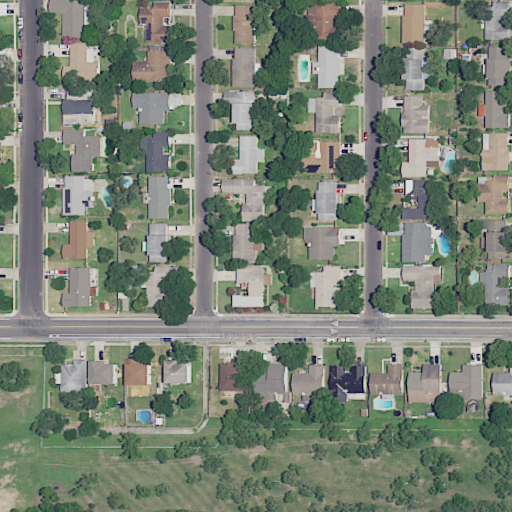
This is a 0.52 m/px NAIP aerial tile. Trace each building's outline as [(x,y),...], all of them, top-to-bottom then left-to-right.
[(63,13),(63,38),(85,38),(86,25),(91,25),(91,7),(86,7),(86,0),(51,0),(51,13),(63,13)] [(171,25),(164,25),(164,17),(171,17),(171,1),(155,1),(154,7),(141,7),(141,24),(147,24),(147,43),(171,43),(171,25)] [(0,14),(8,15),(7,2),(0,2),(0,14)] [(340,2),(311,3),(312,42),(335,41),(334,18),(340,18),(340,2)] [(485,39),(509,40),(510,21),(509,21),(509,3),(486,3),(485,39)] [(235,44),(256,44),(255,4),(235,5),(235,44)] [(425,4),(404,4),(403,42),(425,43),(425,30),(430,30),(431,21),(425,21),(425,4)] [(71,66),(64,66),(64,81),(99,80),(99,61),(95,61),(94,44),(70,44),(71,66)] [(340,88),(339,45),(318,45),(319,61),(313,61),(313,73),(319,73),(319,88),(340,88)] [(256,87),(256,66),(255,66),(255,47),(233,48),(234,87),(256,87)] [(488,85),(508,85),(509,47),(489,47),(488,85)] [(432,56),(425,56),(425,48),(407,48),(408,60),(405,60),(406,90),(425,90),(425,79),(432,78),(432,56)] [(171,51),(148,51),(148,62),(133,62),(133,82),(171,81),(171,51)] [(95,86),(67,85),(67,98),(64,98),(63,124),(94,124),(95,86)] [(225,92),(225,103),(235,103),(236,130),(255,130),(255,91),(225,92)] [(503,91),(486,91),(486,105),(479,105),(479,116),(486,116),(486,128),(510,128),(510,113),(503,113),(503,91)] [(140,108),(140,124),(164,125),(165,111),(171,111),(171,93),(133,92),(133,108),(140,108)] [(308,98),(308,113),(316,113),(317,133),(341,132),(340,112),(341,112),(340,92),(324,92),(324,97),(308,98)] [(423,96),(404,96),(404,133),(429,133),(429,117),(429,105),(423,105),(423,96)] [(93,172),(94,156),(100,156),(101,136),(84,136),(85,129),(64,129),(64,144),(77,144),(76,154),(73,153),(73,172),(93,172)] [(147,171),(170,171),(170,154),(165,154),(165,146),(171,147),(171,131),(155,131),(155,137),(142,137),(142,152),(148,152),(147,171)] [(508,133),(483,134),(484,171),(509,170),(508,133)] [(257,136),(240,136),(240,159),(234,159),(234,174),(257,174),(257,162),(264,162),(264,149),(257,149),(257,136)] [(403,161),(403,176),(427,177),(427,167),(439,167),(439,139),(409,139),(409,162),(403,161)] [(340,141),(305,142),(305,172),(341,172),(340,141)] [(170,177),(149,176),(149,201),(150,201),(149,218),(170,218),(170,177)] [(486,214),(510,214),(510,198),(504,199),(504,191),(510,191),(510,176),(478,176),(478,202),(486,201),(486,214)] [(94,207),(93,177),(64,177),(64,215),(86,215),(86,207),(94,207)] [(247,194),(246,203),(243,202),(243,221),(264,221),(264,196),(271,196),(271,186),(255,186),(255,179),(223,179),(222,193),(247,194)] [(435,218),(434,179),(407,180),(407,195),(419,195),(420,207),(403,208),(404,219),(435,218)] [(337,181),(318,182),(318,199),(313,200),(313,210),(319,210),(319,220),(339,220),(337,181)] [(87,220),(70,220),(70,244),(64,244),(64,259),(88,259),(87,247),(94,247),(94,231),(87,231),(87,220)] [(489,259),(509,259),(508,220),(488,220),(489,237),(481,237),(482,249),(488,248),(489,259)] [(150,262),(169,262),(169,224),(149,223),(148,250),(150,250),(150,262)] [(234,263),(256,262),(256,250),(262,250),(262,240),(256,240),(256,223),(234,224),(234,263)] [(404,262),(425,261),(425,255),(433,255),(433,223),(403,224),(404,262)] [(340,227),(305,228),(305,243),(309,243),(310,260),(334,259),(334,246),(340,245),(340,227)] [(509,305),(510,287),(501,287),(501,277),(509,277),(510,264),(487,264),(486,272),(480,272),(480,285),(484,285),(483,304),(509,305)] [(404,281),(414,281),(413,308),(434,309),(435,276),(440,276),(440,266),(404,265),(404,281)] [(148,306),(168,306),(170,266),(155,266),(155,271),(143,271),(142,287),(149,287),(148,306)] [(339,266),(324,266),(324,272),(311,272),(311,287),(316,287),(317,307),(341,307),(341,289),(340,289),(339,266)] [(71,293),(64,293),(64,307),(91,307),(91,296),(97,296),(97,286),(91,287),(91,267),(70,268),(71,293)] [(265,307),(264,284),(271,284),(270,274),(265,274),(265,267),(238,268),(238,282),(250,282),(250,295),(234,295),(234,307),(265,307)] [(233,363),(221,363),(220,391),(246,391),(247,359),(233,358),(233,363)] [(128,384),(151,385),(151,364),(138,364),(138,359),(128,359),(128,384)] [(87,360),(74,360),(74,364),(62,364),(63,372),(56,373),(57,384),(61,384),(61,391),(87,391),(87,360)] [(118,384),(117,361),(92,362),(92,384),(118,384)] [(167,384),(191,384),(190,361),(167,361),(167,384)] [(286,363),(269,364),(269,371),(256,372),(256,400),(277,400),(277,394),(287,393),(286,363)] [(441,364),(423,364),(424,372),(409,372),(410,403),(442,402),(441,364)] [(450,372),(451,398),(483,397),(482,364),(463,365),(463,372),(450,372)] [(494,395),(511,394),(511,364),(510,365),(510,373),(493,373),(494,395)] [(293,395),(324,395),(324,365),(310,365),(309,373),(293,373),(293,395)] [(331,399),(365,399),(366,366),(349,366),(332,365),(331,399)] [(371,394),(403,394),(403,365),(388,365),(388,374),(371,374),(371,394)]
